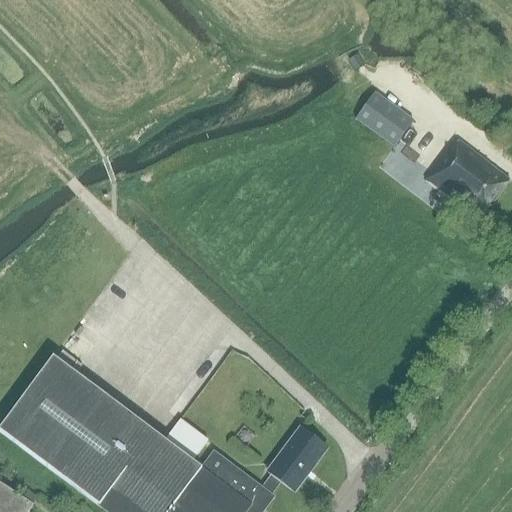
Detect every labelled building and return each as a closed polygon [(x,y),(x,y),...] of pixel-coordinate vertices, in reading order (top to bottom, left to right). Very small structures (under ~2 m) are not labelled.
[(356,71),(363,66),(356,56),(348,61),(356,71)] [(375,94),(355,120),(394,149),(413,123),(375,94)] [(479,222),(509,182),(458,143),(448,155),(446,153),(424,183),(463,213),(465,210),(479,222)] [(386,168),(395,175),(402,165),(393,158),(386,168)] [(97,507),(104,511),(263,511),(273,499),(270,497),(280,484),(270,477),(261,490),(213,454),(201,470),(53,360),(114,279),(41,224),(0,279),(0,434),(97,507)] [(270,477),(280,484),(293,494),(326,450),(300,430),(267,474),(270,477)] [(0,511),(28,511),(32,506),(0,485),(0,511)]
